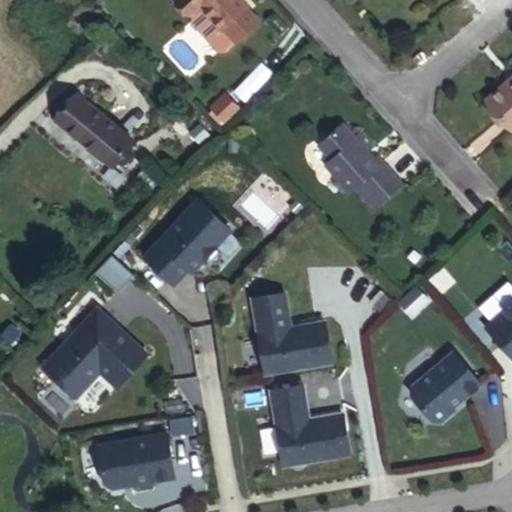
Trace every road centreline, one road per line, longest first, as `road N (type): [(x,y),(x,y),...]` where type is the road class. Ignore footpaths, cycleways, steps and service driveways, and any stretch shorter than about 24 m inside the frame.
road 1 (residential): [(395,107),(511,1)]
road 2 (residential): [(300,0),(395,107)]
